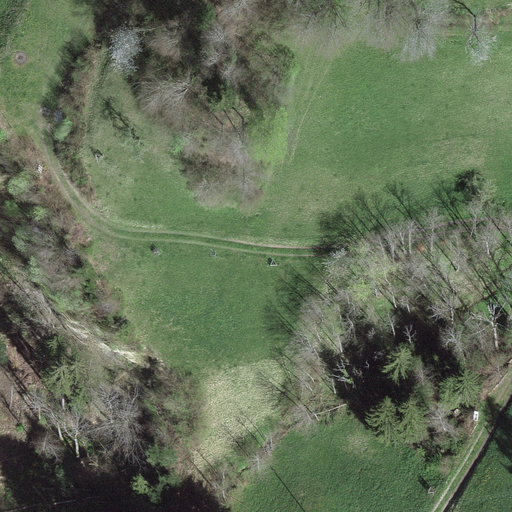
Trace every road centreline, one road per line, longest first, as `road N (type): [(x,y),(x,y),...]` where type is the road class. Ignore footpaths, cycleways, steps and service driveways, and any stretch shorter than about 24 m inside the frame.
road 1 (track): [(511,228),(352,249),(269,248),(105,221),(62,180),(46,113),(57,40),(80,0)]
road 2 (track): [(437,511),(511,382)]
